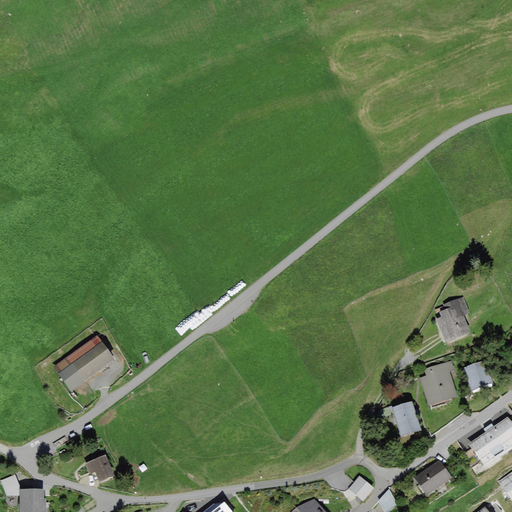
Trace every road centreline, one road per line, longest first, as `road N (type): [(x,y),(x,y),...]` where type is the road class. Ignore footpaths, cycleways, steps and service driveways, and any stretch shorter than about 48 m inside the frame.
road 1 (track): [(0,447),(17,457),(97,410),(416,146),(470,113),(511,102)]
road 2 (residential): [(379,474),(359,458),(293,481),(157,498),(107,495)]
road 3 (track): [(359,458),(358,440),(408,355),(427,295),(446,258),(465,249)]
road 4 (residential): [(379,474),(401,471),(511,395)]
